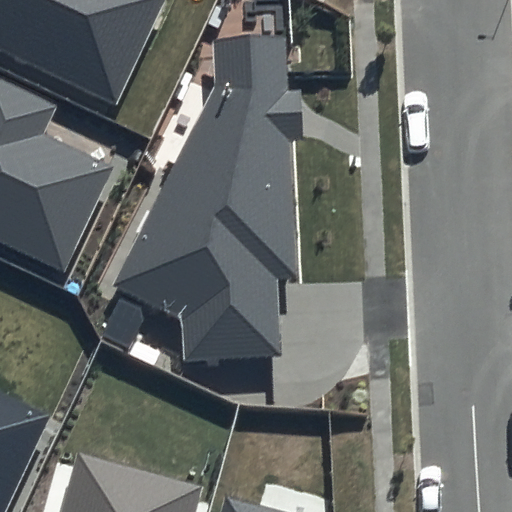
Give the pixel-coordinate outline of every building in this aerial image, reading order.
[(165,0),(0,0),(0,50),(117,104),(165,0)] [(216,86),(118,285),(180,315),(183,363),(284,357),(279,278),(297,277),(288,138),(303,137),(300,91),(287,91),(284,38),(214,42),(216,86)] [(58,106),(0,78),(0,241),(64,272),(113,167),(44,135),(58,106)] [(0,511),(3,511),(49,415),(0,392),(0,511)] [(194,511),(202,486),(79,452),(62,511),(194,511)] [(285,511),(226,495),(221,511),(285,511)]
